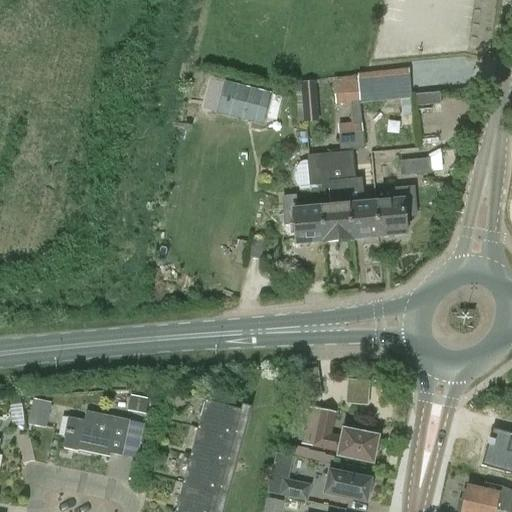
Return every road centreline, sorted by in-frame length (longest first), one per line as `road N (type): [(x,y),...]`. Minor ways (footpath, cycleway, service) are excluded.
road 1 (primary): [(0,355),(412,321)]
road 2 (unclassified): [(470,274),(511,23)]
road 3 (tertiary): [(416,511),(448,367)]
road 4 (residential): [(37,511),(33,472),(133,496)]
